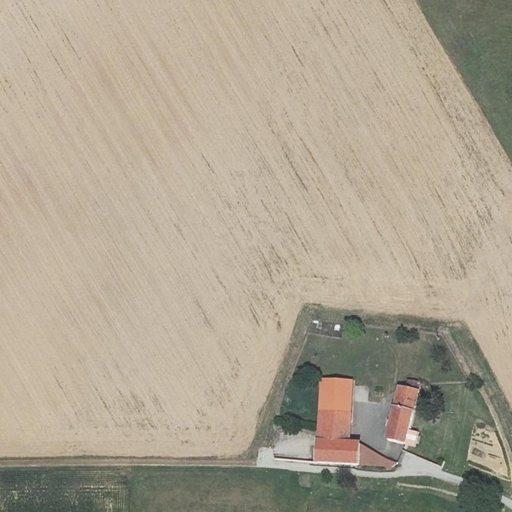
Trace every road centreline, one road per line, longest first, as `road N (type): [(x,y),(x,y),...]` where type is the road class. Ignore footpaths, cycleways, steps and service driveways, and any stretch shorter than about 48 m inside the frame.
road 1 (unclassified): [(511,504),(439,474),(257,463)]
road 2 (track): [(257,463),(0,464)]
